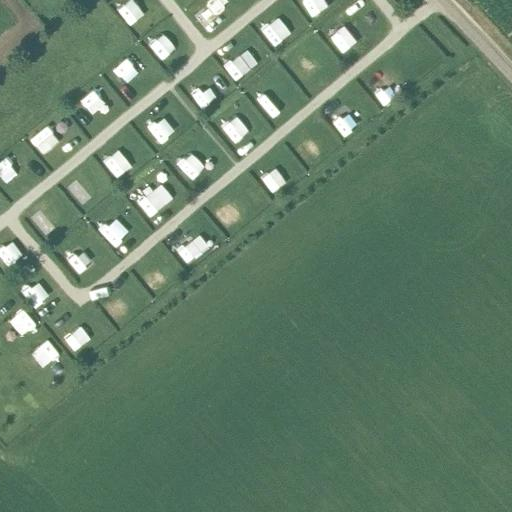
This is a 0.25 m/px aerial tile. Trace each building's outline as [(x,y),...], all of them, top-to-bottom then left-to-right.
[(208,28),(225,17),(213,0),(196,11),(208,28)] [(308,17),(323,5),(319,0),(296,0),(296,1),(308,17)] [(275,19),(257,33),(271,52),(290,38),(275,19)] [(187,95),(198,106),(206,98),(195,87),(187,95)] [(267,120),(284,107),(271,91),(255,104),(267,120)] [(233,145),(255,127),(242,110),(219,129),(233,145)] [(304,169),(319,156),(305,139),(290,153),(304,169)] [(101,164),(115,182),(133,168),(120,150),(101,164)] [(0,162),(0,175),(7,184),(25,168),(11,152),(0,162)] [(187,180),(202,172),(194,157),(179,164),(187,180)] [(146,220),(164,205),(148,185),(129,200),(146,220)] [(230,204),(213,215),(225,233),(242,222),(230,204)] [(168,251),(180,265),(203,244),(191,231),(168,251)] [(136,271),(142,287),(159,281),(153,264),(136,271)] [(114,294),(98,307),(111,323),(127,310),(114,294)]
